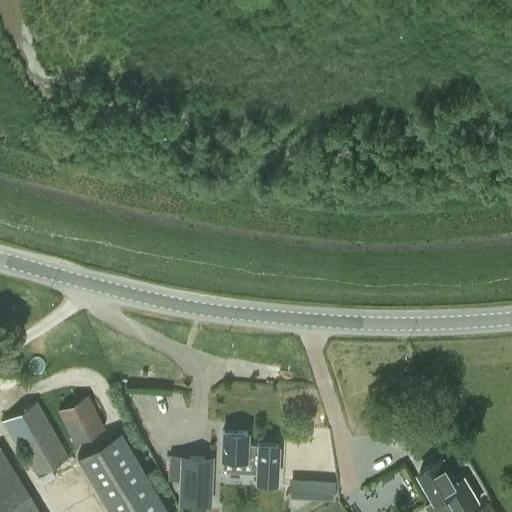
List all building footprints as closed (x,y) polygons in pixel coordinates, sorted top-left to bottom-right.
[(104,426),(87,393),(57,408),(74,441),(104,426)] [(38,471),(67,455),(36,400),(7,416),(38,471)] [(225,428),(223,455),(247,456),(258,457),(257,477),(277,478),(279,443),(248,441),(249,430),(225,428)] [(170,511),(120,434),(74,463),(104,511),(170,511)] [(1,443),(0,443),(0,511),(41,511),(1,444),(1,443)] [(210,503),(212,455),(172,453),(171,478),(185,479),(184,502),(210,503)] [(445,455),(421,469),(438,496),(448,490),(460,511),(481,498),(466,474),(460,478),(445,455)] [(290,476),(289,495),(334,497),(335,478),(290,476)] [(498,511),(491,499),(472,511),(498,511)]
